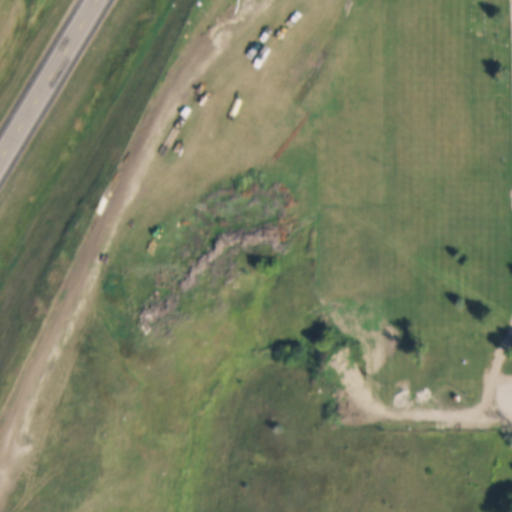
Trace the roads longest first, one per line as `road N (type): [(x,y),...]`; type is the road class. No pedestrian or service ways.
road 1 (track): [(492,400),(476,413),(356,413),(356,345)]
road 2 (trunk): [(0,159),(96,0)]
